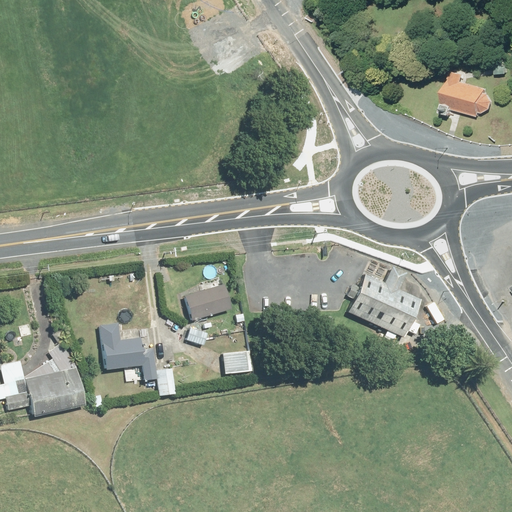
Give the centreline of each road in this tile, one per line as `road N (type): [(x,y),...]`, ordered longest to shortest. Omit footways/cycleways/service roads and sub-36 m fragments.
road 1 (secondary): [(241,214),(0,247)]
road 2 (secondary): [(361,222),(241,214)]
